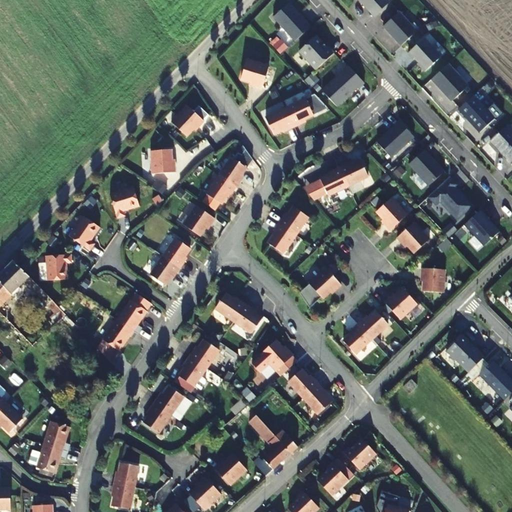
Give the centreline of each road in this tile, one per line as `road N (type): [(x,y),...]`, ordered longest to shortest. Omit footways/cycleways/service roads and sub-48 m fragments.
road 1 (residential): [(0,258),(188,62)]
road 2 (residential): [(397,82),(511,206)]
road 3 (residential): [(362,400),(243,511)]
road 4 (residential): [(273,172),(348,130),(397,82)]
road 5 (residential): [(362,400),(462,511)]
road 6 (residential): [(465,296),(362,400)]
road 7 (residential): [(188,62),(273,172)]
road 8 (residential): [(103,426),(184,314)]
road 9 (residential): [(224,252),(273,285),(311,337)]
